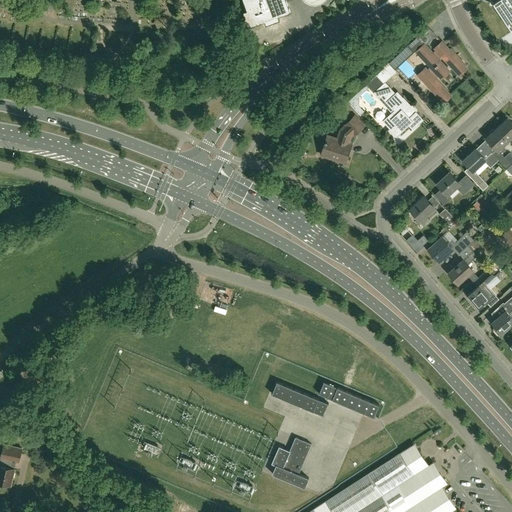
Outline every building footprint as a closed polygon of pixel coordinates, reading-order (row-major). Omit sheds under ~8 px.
[(286,0),(243,0),(247,10),(243,11),(246,18),(244,18),(247,27),(265,21),(265,22),(266,22),(267,23),(268,23),(269,23),(270,24),(271,23),(271,24),(272,24),(273,25),(274,24),(275,24),(275,23),(275,22),(276,21),(277,21),(277,20),(278,19),(278,17),(278,16),(290,11),(286,0)] [(496,5),(511,29),(511,0),(495,0),(493,2),(496,5)] [(434,55),(425,46),(436,36),(428,27),(417,37),(424,45),(417,52),(432,68),(429,72),(426,69),(419,75),(444,101),(450,95),(433,76),(437,73),(439,75),(447,68),(438,59),(441,55),(459,74),(466,67),(463,64),(464,63),(452,50),(450,51),(443,43),(436,49),(438,51),(434,55)] [(397,92),(396,93),(386,83),(377,74),(366,85),(392,112),(384,120),(398,135),(410,124),(414,129),(424,120),(397,92)] [(356,92),(347,100),(355,109),(358,106),(359,96),(356,92)] [(345,125),(344,127),(340,130),(337,139),(327,136),(322,152),(333,155),(331,158),(345,163),(351,144),(348,143),(350,136),(353,133),(354,135),(363,126),(354,116),(345,124),(345,125)] [(511,137),(511,121),(508,118),(498,128),(509,140),(511,137)] [(498,150),(509,140),(498,128),(487,138),(497,149),(493,153),(499,160),(507,168),(511,164),(498,150)] [(491,168),(499,160),(493,153),(492,153),(486,158),(476,148),(463,160),(469,167),(465,171),(482,188),(487,183),(477,172),(476,173),(474,171),(485,161),(491,168)] [(437,183),(442,188),(435,194),(444,203),(451,197),(448,194),(456,186),(464,194),(475,184),(466,174),(459,181),(450,172),(437,183)] [(410,208),(425,224),(430,219),(426,215),(435,207),(424,195),(410,208)] [(476,201),(472,205),(477,210),(481,205),(476,201)] [(455,219),(446,208),(439,214),(449,224),(455,219)] [(511,234),(509,230),(500,238),(509,247),(511,244),(511,234)] [(439,260),(453,248),(458,254),(469,245),(475,240),(467,231),(451,245),(443,235),(428,248),(439,260)] [(458,283),(473,270),(468,264),(478,255),(469,245),(458,254),(464,260),(449,273),(458,283)] [(491,306),(500,299),(486,284),(501,271),(494,264),(475,281),(479,285),(469,295),(472,299),(471,300),(477,308),(479,306),(480,308),(487,302),(491,306)] [(511,297),(503,305),(507,310),(493,322),(496,326),(494,328),(499,335),(502,333),(511,324),(511,297)] [(277,382),(272,393),(271,393),(323,415),(324,415),(323,414),(328,403),(328,404),(328,403),(276,381),(276,382),(277,382)] [(318,393),(374,417),(374,416),(379,405),(323,381),(323,382),(324,382),(319,393),(318,393)] [(30,412),(14,408),(10,426),(26,430),(30,412)] [(295,437),(290,451),(279,446),(272,463),(276,465),(272,474),(305,488),(309,478),(298,474),(311,444),(295,437)] [(22,448),(4,444),(0,461),(0,482),(11,485),(15,469),(9,468),(11,460),(19,462),(22,448)] [(411,445),(314,508),(316,511),(450,511),(453,510),(439,489),(445,485),(431,463),(425,467),(411,445)]
